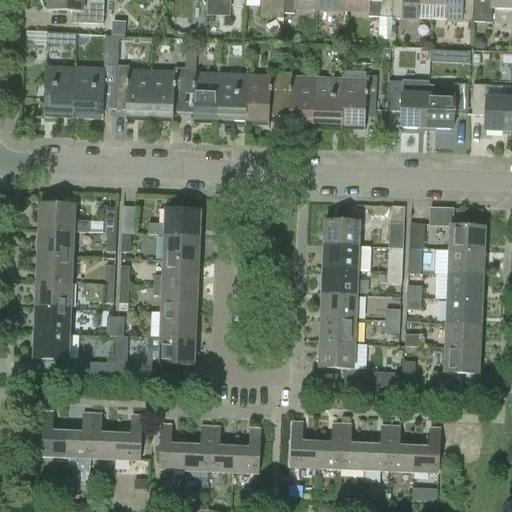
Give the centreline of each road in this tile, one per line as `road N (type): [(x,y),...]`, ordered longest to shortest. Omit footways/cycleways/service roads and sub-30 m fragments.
road 1 (residential): [(511,184),(235,176)]
road 2 (residential): [(279,377),(238,375),(228,363),(235,176)]
road 3 (residential): [(235,176),(0,162)]
